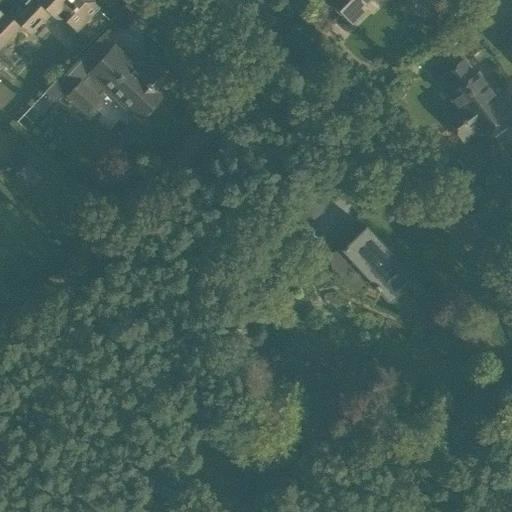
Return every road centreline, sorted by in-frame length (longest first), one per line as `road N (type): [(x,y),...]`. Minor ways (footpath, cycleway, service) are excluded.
road 1 (track): [(0,331),(279,55)]
road 2 (tertiary): [(458,233),(228,0)]
